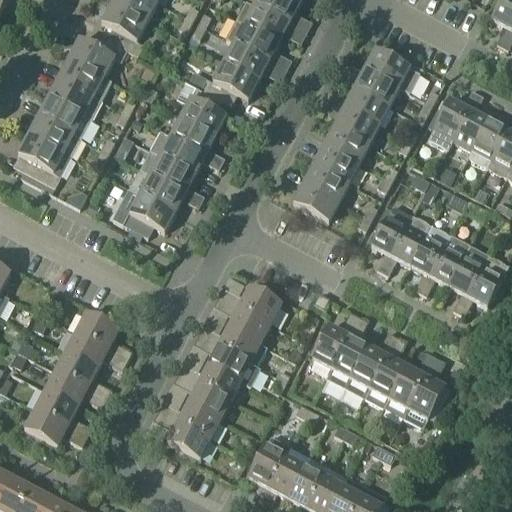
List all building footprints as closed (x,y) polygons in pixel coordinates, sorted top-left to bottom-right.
[(158,9),(141,0),(117,0),(112,10),(147,29),(158,9)] [(141,0),(158,9),(162,0),(141,0)] [(300,11),(279,0),(260,0),(254,12),(289,30),(300,11)] [(279,0),(300,11),(305,0),(279,0)] [(511,0),(505,0),(493,25),(507,33),(511,35),(511,34),(511,0)] [(107,46),(128,58),(138,63),(144,52),(136,48),(147,29),(112,10),(102,30),(112,36),(107,46)] [(289,30),(254,12),(244,31),(279,49),(289,30)] [(197,17),(191,13),(185,23),(192,27),(197,17)] [(211,24),(204,20),(198,30),(206,34),(211,24)] [(192,27),(185,23),(179,35),(186,38),(192,27)] [(192,41),(200,45),(206,34),(198,30),(192,41)] [(279,49),(244,31),(234,50),(269,68),(279,49)] [(511,34),(511,35),(507,33),(503,41),(511,45),(511,34)] [(90,52),(80,46),(70,66),(105,84),(116,65),(122,68),(128,58),(107,46),(96,41),(90,52)] [(498,49),(509,55),(511,50),(511,45),(503,41),(498,49)] [(269,68),(234,50),(223,70),(258,88),(269,68)] [(411,75),(375,56),(365,74),(411,98),(420,81),(410,76),(411,75)] [(105,84),(70,66),(60,85),(102,107),(112,89),(105,85),(105,84)] [(189,90),(201,96),(221,107),(232,113),(238,102),(248,107),(258,88),(223,70),(213,89),(207,85),(203,91),(191,85),(189,90)] [(411,98),(365,74),(355,94),(390,113),(399,96),(409,101),(411,98)] [(92,126),(102,107),(60,85),(50,104),(92,126)] [(175,106),(187,112),(181,125),(216,143),(227,124),(216,118),(221,107),(201,96),(189,90),(184,87),(175,106)] [(390,113),(355,94),(345,113),(380,131),(390,113)] [(439,100),(431,96),(426,106),(433,110),(439,100)] [(484,103),(473,97),(469,106),(480,112),(484,103)] [(82,144),(92,126),(50,104),(40,122),(82,144)] [(450,105),(434,135),(428,147),(448,157),(454,146),(470,115),(476,118),(480,112),(469,106),(465,113),(450,105)] [(433,110),(426,106),(420,118),(427,122),(433,110)] [(135,111),(128,107),(122,118),(129,121),(135,111)] [(380,131),(345,113),(335,132),(370,151),(380,131)] [(454,146),(472,156),(473,156),(489,126),(476,118),(470,115),(454,146)] [(129,121),(122,118),(117,128),(124,132),(129,121)] [(72,164),(82,144),(40,122),(30,141),(72,164)] [(171,143),(206,162),(203,167),(211,172),(217,160),(209,156),(216,143),(181,125),(171,143)] [(473,169),(480,173),(484,174),(488,176),(509,135),(511,137),(511,128),(506,125),(502,133),(489,126),(473,156),(472,156),(468,165),(471,167),(473,169)] [(370,151),(335,132),(324,151),(360,170),(370,151)] [(418,139),(411,135),(405,145),(413,149),(418,139)] [(492,179),(499,183),(503,184),(506,185),(511,173),(511,137),(509,135),(488,176),(489,177),(492,179)] [(171,143),(160,137),(150,157),(196,181),(203,167),(206,162),(171,143)] [(19,162),(30,167),(24,178),(55,195),(72,164),(30,141),(19,162)] [(115,148),(108,145),(103,155),(109,159),(115,148)] [(413,149),(405,145),(400,156),(407,160),(413,149)] [(360,170),(324,151),(314,170),(350,189),(360,170)] [(109,159),(103,155),(97,167),(104,170),(109,159)] [(140,175),(186,200),(183,205),(191,210),(197,198),(190,194),(196,181),(150,157),(140,175)] [(225,164),(217,160),(211,172),(219,176),(225,164)] [(350,189),(314,170),(304,190),(339,208),(350,189)] [(398,177),(391,173),(385,183),(393,187),(398,177)] [(128,196),(139,202),(140,200),(176,219),(183,205),(186,200),(140,175),(140,176),(139,176),(128,196)] [(393,187),(385,183),(379,194),(386,198),(393,187)] [(294,209),(329,228),(339,208),(304,190),(294,209)] [(205,203),(197,198),(191,210),(199,214),(205,203)] [(117,227),(119,229),(149,245),(154,234),(165,240),(176,219),(140,200),(139,202),(130,220),(123,216),(117,227)] [(378,215),(370,211),(365,222),(372,226),(378,215)] [(373,253),(387,260),(392,263),(413,223),(412,223),(412,224),(393,214),(389,222),(373,253)] [(372,226),(365,222),(358,233),(366,237),(372,226)] [(392,263),(387,260),(383,268),(394,274),(398,266),(411,273),(432,234),(429,232),(426,229),(419,225),(416,225),(413,223),(392,263)] [(432,234),(411,273),(425,281),(431,283),(452,243),(450,242),(449,243),(448,242),(445,238),(438,235),(433,234),(432,234)] [(431,283),(425,281),(421,288),(433,294),(437,287),(449,293),(465,263),(470,252),(452,243),(431,283)] [(465,263),(449,293),(463,301),(468,304),(489,263),(488,262),(470,252),(465,263)] [(459,308),(471,314),(474,307),(488,315),(504,284),(504,283),(509,274),(506,272),(503,269),(496,265),(491,265),(489,263),(468,304),(463,301),(459,308)] [(378,277),(389,283),(394,274),(383,268),(378,277)] [(0,299),(11,280),(0,274),(0,299)] [(416,297),(428,303),(433,294),(421,288),(416,297)] [(243,305),(223,294),(218,304),(271,332),(282,311),(249,294),(243,305)] [(320,301),(315,311),(324,316),(329,306),(320,301)] [(213,313),(233,324),(228,333),(261,350),(271,332),(218,304),(213,313)] [(455,317),(466,323),(471,314),(459,308),(455,317)] [(120,338),(86,320),(76,340),(128,367),(133,358),(114,348),(120,338)] [(340,339),(329,333),(312,366),(332,377),(359,325),(350,320),(340,339)] [(369,329),(359,325),(332,377),(351,387),(369,354),(359,349),(369,329)] [(223,343),(203,332),(198,341),(251,369),(261,350),(228,333),(223,343)] [(369,354),(351,387),(346,396),(366,406),(370,397),(398,345),(388,339),(378,359),(369,354)] [(66,359),(99,377),(104,367),(123,377),(128,367),(76,340),(66,359)] [(213,361),(208,371),(241,388),(251,393),(261,374),(251,369),(198,341),(194,351),(213,361)] [(366,406),(385,416),(407,374),(397,369),(407,350),(398,345),(370,397),(366,406)] [(99,377),(66,359),(56,378),(108,406),(113,397),(94,386),(99,377)] [(417,379),(407,374),(385,416),(404,426),(436,365),(427,360),(417,379)] [(446,370),(436,365),(404,426),(423,436),(428,427),(446,394),(435,389),(446,370)] [(203,381),(183,371),(178,380),(231,408),(241,388),(208,371),(203,381)] [(276,382),(286,387),(289,382),(279,377),(276,382)] [(46,397),(79,415),(84,405),(103,415),(108,406),(56,378),(46,397)] [(173,389),(193,400),(188,410),(221,427),(231,408),(178,380),(173,389)] [(276,382),(272,391),(275,399),(279,401),(286,387),(276,382)] [(79,415),(46,397),(36,416),(88,444),(93,435),(74,425),(79,415)] [(182,420),(163,409),(158,418),(211,446),(221,427),(188,410),(182,420)] [(305,428),(311,417),(300,412),(295,422),(305,428)] [(88,444),(36,416),(25,436),(58,454),(64,443),(83,453),(88,444)] [(311,417),(305,428),(314,432),(319,422),(311,417)] [(167,449),(177,454),(174,460),(194,470),(197,465),(200,466),(211,446),(158,418),(153,428),(173,438),(167,449)] [(343,448),(349,437),(338,432),(333,443),(343,448)] [(349,437),(343,448),(352,453),(358,442),(349,437)] [(249,486),(260,491),(257,497),(267,502),(286,464),(285,464),(290,454),(270,443),(264,455),(249,486)] [(382,468),(387,458),(377,452),(372,462),(382,468)] [(291,455),(286,464),(267,502),(276,506),(278,501),(288,507),(305,474),(310,465),(291,455)] [(395,462),(387,458),(382,468),(390,472),(395,462)] [(310,465),(305,474),(288,507),(297,511),(310,511),(325,484),(329,475),(310,465)] [(329,475),(325,484),(310,511),(334,511),(344,494),(343,494),(347,484),(329,475)] [(0,477),(0,505),(11,484),(0,477)] [(0,511),(20,511),(30,494),(11,484),(0,505),(0,511)] [(334,511),(358,511),(367,495),(347,484),(343,494),(344,494),(334,511)] [(44,511),(49,504),(30,494),(20,511),(44,511)] [(358,511),(383,511),(386,505),(367,495),(358,511)]
